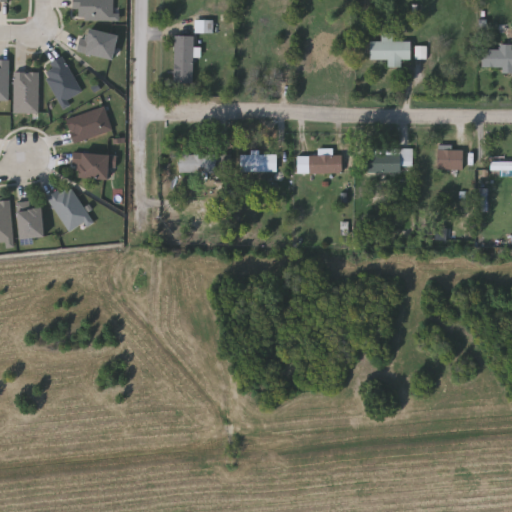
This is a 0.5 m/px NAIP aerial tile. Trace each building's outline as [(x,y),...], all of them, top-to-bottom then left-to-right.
[(119,20),(73,20),(73,0),(114,0),(114,11),(119,11),(119,20)] [(215,21),(196,20),(196,33),(215,33),(215,21)] [(80,52),(85,28),(120,36),(115,60),(80,52)] [(373,60),(373,41),(386,41),(386,33),(395,33),(395,41),(414,41),(414,60),(373,60)] [(177,81),(177,35),(197,35),(197,81),(177,81)] [(481,66),(481,49),(499,49),(499,44),(511,44),(511,68),(502,68),(502,66),(481,66)] [(44,68),(65,58),(83,96),(62,106),(44,68)] [(0,101),(0,59),(9,59),(9,101),(0,101)] [(240,59),(284,59),(284,69),(240,69),(240,59)] [(39,113),(15,113),(15,72),(39,72),(39,113)] [(74,142),(67,118),(106,107),(112,131),(74,142)] [(405,172),(373,172),(373,147),(414,147),(414,160),(405,160),(405,172)] [(463,149),(463,168),(436,168),(436,149),(463,149)] [(111,154),(110,179),(74,177),(76,152),(111,154)] [(219,172),(182,172),(182,153),(219,153),(219,172)] [(244,153),(280,153),(280,172),(244,172),(244,153)] [(345,172),(313,172),(313,155),(345,155),(345,172)] [(511,170),(492,170),(492,159),(511,159),(511,170)] [(71,232),(48,197),(69,184),(91,218),(71,232)] [(481,208),(489,208),(490,189),(481,189),(481,208)] [(0,244),(0,200),(12,200),(12,244),(0,244)] [(45,207),(45,237),(20,238),(19,201),(29,201),(29,208),(45,207)] [(437,240),(447,240),(447,227),(437,227),(437,240)]
